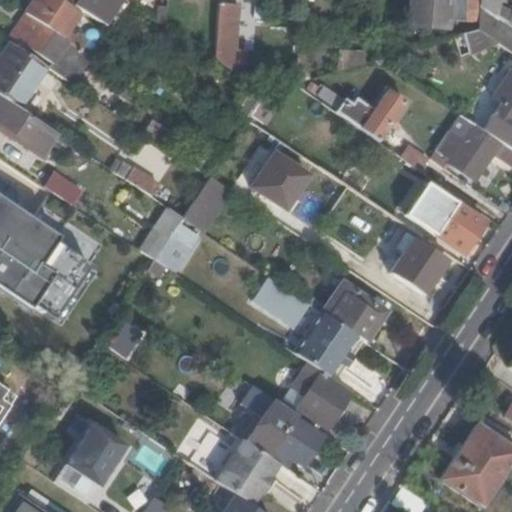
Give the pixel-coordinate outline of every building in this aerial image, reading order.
[(47,0),(33,0),(23,15),(78,53),(84,43),(75,37),(73,38),(66,33),(76,18),(47,0)] [(69,0),(66,5),(78,12),(87,0),(69,0)] [(446,33),(448,0),(408,0),(406,29),(446,33)] [(454,0),(452,24),(476,26),(478,10),(478,0),(454,0)] [(478,0),(478,10),(493,20),(498,7),(500,0),(478,0)] [(7,38),(49,67),(46,72),(69,87),(88,59),(78,53),(23,15),(2,1),(0,3),(0,16),(14,27),(7,38)] [(238,7),(218,5),(213,63),(244,83),(246,52),(235,51),(236,33),(238,7)] [(511,18),(511,16),(498,7),(493,20),(509,30),(510,27),(510,26),(511,18)] [(476,26),(476,32),(489,41),(511,56),(511,35),(508,33),(509,30),(493,20),(478,10),(476,26)] [(165,30),(167,13),(158,13),(157,25),(165,30)] [(401,28),(385,27),(384,40),(400,41),(401,28)] [(476,32),(457,37),(462,49),(489,41),(476,32)] [(0,61),(0,99),(16,111),(44,71),(9,48),(0,61)] [(489,101),(499,108),(481,134),(510,154),(511,151),(511,72),(510,71),(497,90),(489,101)] [(334,109),(342,100),(322,85),(315,94),(334,109)] [(283,102),(294,101),(304,107),(310,99),(292,86),(280,90),(283,102)] [(334,109),(331,113),(375,144),(403,105),(385,93),(370,112),(354,99),(349,104),(342,99),(342,100),(334,109)] [(263,95),(248,119),(267,131),(282,108),(263,95)] [(0,127),(42,156),(55,137),(16,111),(0,99),(0,127)] [(511,171),(511,155),(510,154),(481,134),(457,118),(448,131),(435,122),(422,142),(435,151),(434,153),(473,180),(489,157),(511,171)] [(158,147),(191,169),(198,158),(181,148),(181,147),(166,136),(158,147)] [(426,158),(404,143),(395,157),(416,172),(426,158)] [(250,188),(288,213),(313,175),(275,151),(250,188)] [(119,165),(112,175),(147,199),(155,187),(129,170),(128,171),(122,167),(119,165)] [(170,201),(172,202),(166,211),(179,220),(207,179),(194,171),(185,184),(183,183),(170,201)] [(52,175),(43,189),(70,207),(80,193),(52,175)] [(228,194),(207,179),(179,220),(201,235),(228,194)] [(459,257),(481,224),(455,206),(432,239),(459,257)] [(41,207),(34,216),(56,232),(63,223),(41,207)] [(87,270),(0,211),(0,288),(51,323),(87,270)] [(179,220),(166,211),(138,253),(151,262),(160,248),(179,220)] [(420,297),(443,264),(410,241),(388,275),(420,297)] [(171,255),(160,248),(151,262),(161,269),(171,255)] [(161,269),(151,262),(143,274),(156,282),(164,271),(161,269)] [(249,307),(292,329),(305,303),(262,281),(249,307)] [(383,313),(339,283),(317,314),(353,338),(359,343),(362,345),(383,313)] [(317,314),(315,313),(286,354),(298,362),(302,365),(316,375),(324,380),(353,338),(317,314)] [(120,359),(132,345),(119,334),(107,349),(120,359)] [(335,375),(365,399),(380,381),(350,357),(335,375)] [(286,389),(300,398),(292,410),(322,431),(345,397),(315,377),(316,375),(302,365),(286,389)] [(245,419),(252,423),(239,443),(265,460),(270,451),(296,469),(315,440),(290,423),(293,418),(271,403),(248,388),(234,411),(245,419)] [(286,389),(278,401),(292,410),(300,398),(286,389)] [(0,416),(12,399),(0,390),(0,416)] [(499,406),(493,415),(511,427),(511,400),(505,410),(499,406)] [(252,423),(245,419),(233,438),(238,441),(239,443),(252,423)] [(478,511),(511,461),(511,451),(473,427),(436,483),(478,511)] [(94,488),(119,451),(88,430),(63,467),(94,488)] [(239,443),(238,441),(210,483),(248,508),(256,497),(258,499),(271,479),(268,478),(275,467),(265,460),(239,443)] [(134,462),(159,474),(166,457),(142,446),(134,462)] [(270,451),(265,460),(275,467),(291,477),(296,469),(270,451)] [(51,484),(82,505),(94,488),(63,467),(51,484)] [(64,511),(9,474),(0,487),(0,511),(64,511)] [(247,511),(233,502),(226,511),(247,511)]
